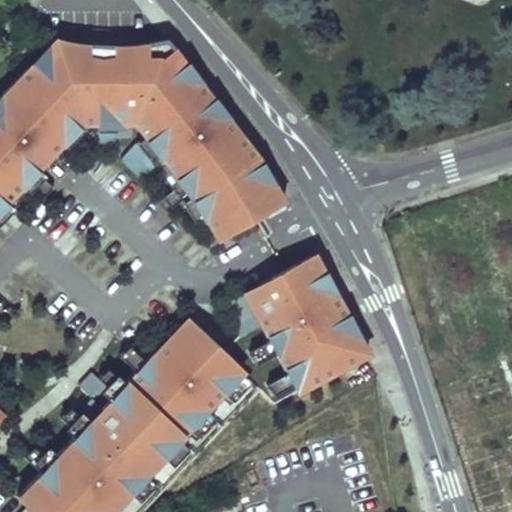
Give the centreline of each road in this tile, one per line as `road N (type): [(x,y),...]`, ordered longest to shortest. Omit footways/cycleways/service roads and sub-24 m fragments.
road 1 (tertiary): [(456,511),(409,361),(332,193)]
road 2 (tertiary): [(332,193),(174,0)]
road 3 (tertiary): [(332,193),(511,146)]
